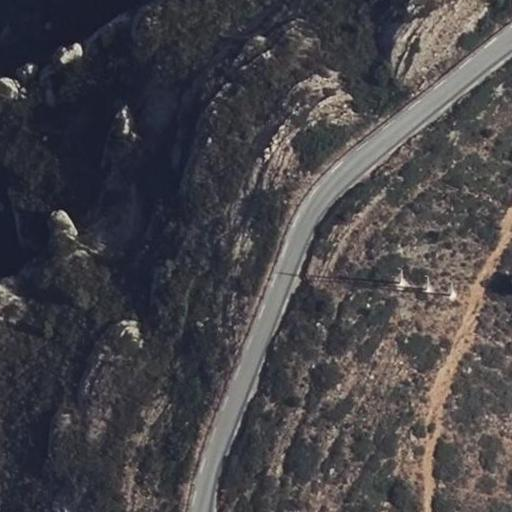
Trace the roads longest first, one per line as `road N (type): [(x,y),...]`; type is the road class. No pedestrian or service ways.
road 1 (tertiary): [(202,511),(217,448),(313,207),(511,41)]
road 2 (track): [(428,511),(438,404),(511,207)]
